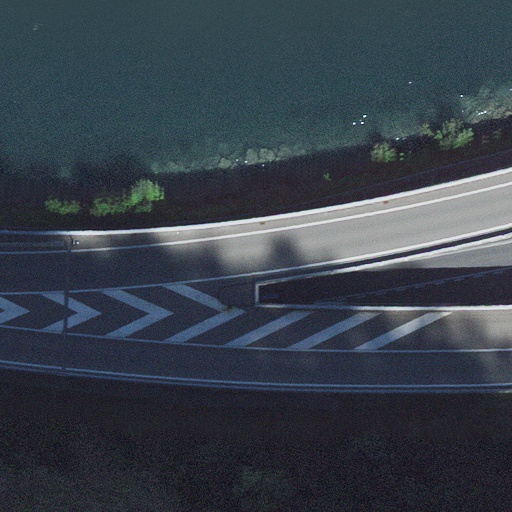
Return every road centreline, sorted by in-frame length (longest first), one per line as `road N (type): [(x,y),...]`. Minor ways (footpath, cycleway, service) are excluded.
road 1 (motorway): [(511,195),(291,243),(0,277)]
road 2 (primary): [(0,271),(81,281),(328,286),(511,266)]
road 3 (motorway): [(511,344),(214,338),(0,316)]
